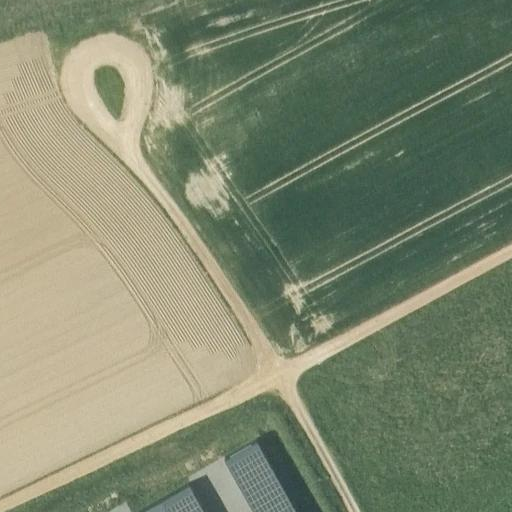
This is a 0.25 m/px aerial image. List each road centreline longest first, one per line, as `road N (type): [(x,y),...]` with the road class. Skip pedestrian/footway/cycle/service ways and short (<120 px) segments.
road 1 (track): [(276,377),(145,169),(83,102),(72,77),(79,55),(115,47),(140,61),(137,100)]
road 2 (track): [(276,377),(0,506)]
road 3 (track): [(511,251),(276,377)]
road 4 (track): [(353,511),(276,377)]
